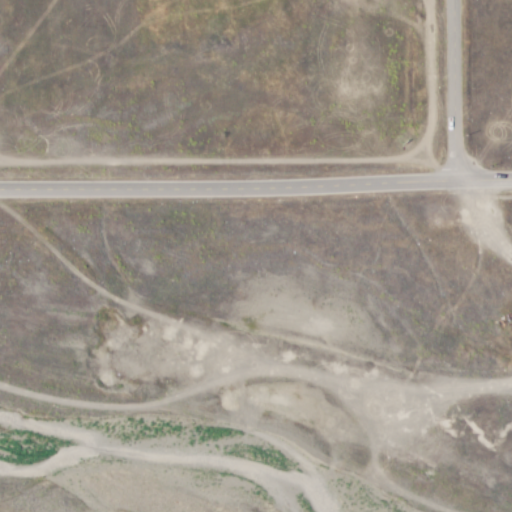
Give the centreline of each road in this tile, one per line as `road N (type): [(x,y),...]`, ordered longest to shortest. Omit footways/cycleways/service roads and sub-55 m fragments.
road 1 (residential): [(0,182),(511,178)]
road 2 (residential): [(463,179),(460,0)]
